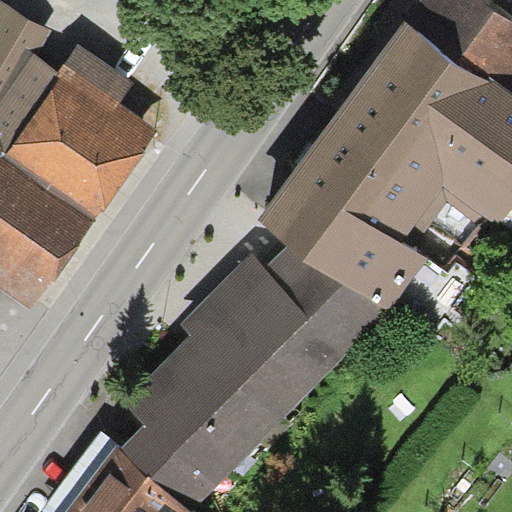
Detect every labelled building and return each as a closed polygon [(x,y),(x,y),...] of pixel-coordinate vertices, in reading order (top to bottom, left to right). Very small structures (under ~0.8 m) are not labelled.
[(52,21),(18,0),(0,0),(0,121),(10,129),(60,56),(38,43),(52,21)] [(511,79),(511,78),(411,0),(404,0),(254,190),(296,222),(391,297),(433,330),(480,270),(457,252),(446,265),(426,249),(430,244),(415,232),(448,190),(487,221),(502,201),(511,188),(511,79)] [(511,77),(511,4),(506,0),(411,0),(511,78),(511,77)] [(60,56),(10,129),(3,139),(95,205),(158,114),(119,88),(133,69),(78,31),(60,56)] [(0,121),(0,267),(33,291),(95,205),(3,139),(10,129),(0,121)] [(511,188),(502,201),(511,210),(511,188)] [(266,252),(352,340),(391,297),(296,222),(266,252)] [(266,252),(253,239),(182,309),(190,318),(123,383),(144,405),(124,425),(194,495),(352,340),(266,252)] [(124,425),(122,421),(53,511),(209,511),(194,495),(124,425)]
